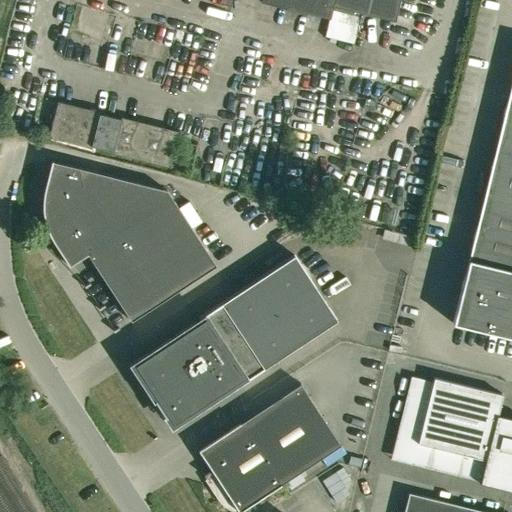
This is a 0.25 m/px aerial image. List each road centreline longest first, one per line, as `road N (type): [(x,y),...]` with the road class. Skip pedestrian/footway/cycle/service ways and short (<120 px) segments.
road 1 (unknown): [(57,384),(255,254),(229,203)]
road 2 (unclassified): [(137,511),(18,323),(0,274)]
